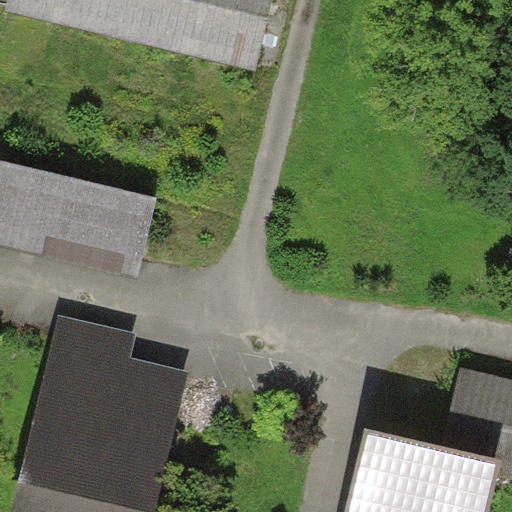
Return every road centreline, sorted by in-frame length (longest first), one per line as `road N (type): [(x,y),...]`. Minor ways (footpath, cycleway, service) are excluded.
road 1 (unclassified): [(325,511),(359,359),(0,287)]
road 2 (track): [(280,192),(322,0)]
